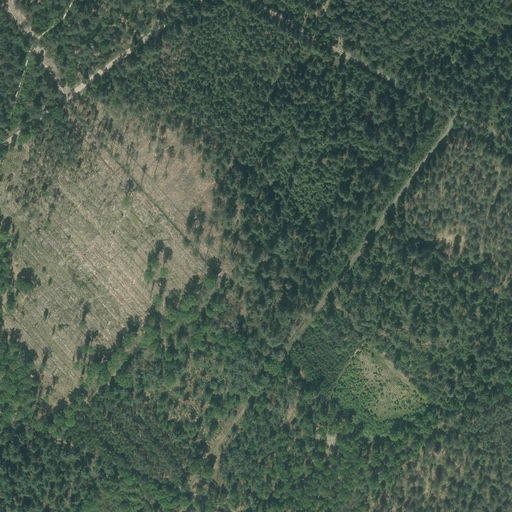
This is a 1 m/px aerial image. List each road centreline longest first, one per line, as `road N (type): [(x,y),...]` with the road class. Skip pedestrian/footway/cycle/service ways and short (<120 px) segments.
road 1 (track): [(185,484),(456,113)]
road 2 (track): [(511,146),(263,0)]
road 3 (track): [(245,511),(0,405)]
road 4 (track): [(200,0),(0,149)]
